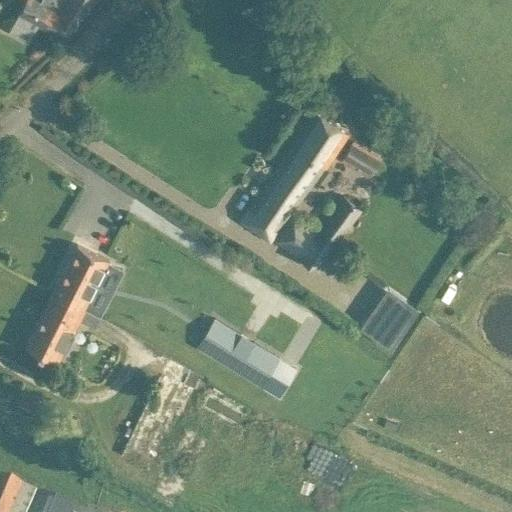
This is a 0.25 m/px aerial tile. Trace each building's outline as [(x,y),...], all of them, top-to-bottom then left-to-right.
[(24,0),(9,29),(8,30),(28,41),(38,23),(65,37),(92,0),(62,0),(56,11),(39,1),(36,0),(24,0)] [(347,131),(330,120),(313,109),(241,219),(270,238),(329,159),(347,131)] [(371,173),(379,160),(351,142),(343,156),(371,173)] [(361,208),(344,195),(318,230),(293,211),(274,238),(300,257),(301,254),(330,275),(345,254),(333,246),(361,208)] [(77,243),(53,291),(86,308),(110,260),(77,243)] [(25,344),(58,361),(86,308),(53,291),(25,344)] [(200,343),(197,349),(213,358),(262,386),(265,380),(279,355),(255,341),(240,333),(216,319),(214,318),(200,343)] [(175,412),(183,416),(204,374),(171,358),(125,450),(150,463),(175,412)] [(215,385),(204,406),(239,426),(251,404),(215,385)] [(0,476),(0,511),(12,511),(24,487),(0,476)] [(84,511),(41,493),(32,511),(84,511)]
